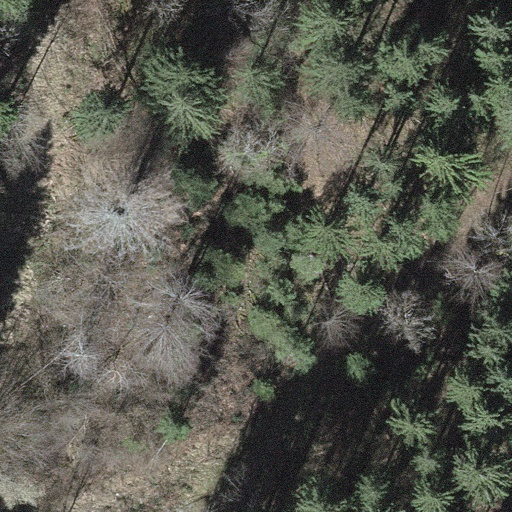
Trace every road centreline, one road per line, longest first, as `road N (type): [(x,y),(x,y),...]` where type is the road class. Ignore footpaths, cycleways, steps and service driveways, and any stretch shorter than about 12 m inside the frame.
road 1 (track): [(511,190),(424,268),(202,511)]
road 2 (track): [(0,252),(84,0)]
